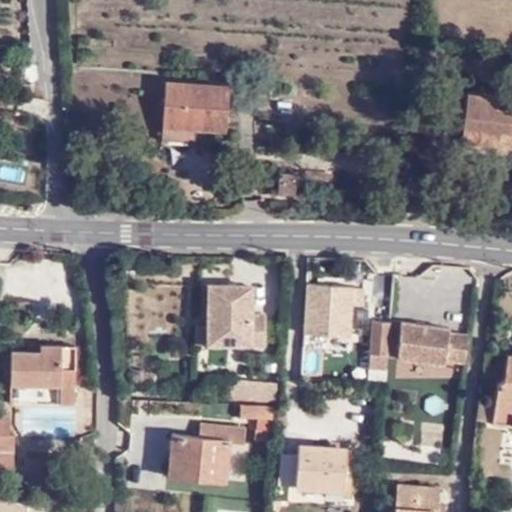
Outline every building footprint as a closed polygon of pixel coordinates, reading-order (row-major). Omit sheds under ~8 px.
[(33,92),(33,81),(24,79),(22,91),(33,92)] [(165,85),(164,123),(197,123),(197,132),(228,132),(231,88),(165,85)] [(511,149),(511,104),(498,103),(498,91),(469,88),(467,103),(463,133),(499,137),(499,148),(511,149)] [(197,123),(164,123),(164,139),(197,139),(197,132),(197,123)] [(302,175),(279,173),(278,195),(301,197),(302,175)] [(231,284),(210,283),(209,341),(265,341),(266,313),(253,313),(253,298),(257,298),(256,281),(231,280),(231,284)] [(365,285),(307,281),(304,328),(349,331),(351,300),(363,302),(365,285)] [(448,327),(449,322),(399,315),(396,356),(444,362),(444,358),(464,360),(468,329),(448,327)] [(390,351),(391,317),(373,317),(372,351),(387,351),(390,351)] [(57,381),(72,381),(74,344),(40,343),(39,350),(10,350),(9,380),(57,381)] [(386,365),(387,351),(372,351),(369,350),(368,364),(386,365)] [(511,350),(504,350),(502,376),(494,381),(493,387),(492,404),(511,404),(511,350)] [(268,381),(225,377),(223,388),(267,393),(268,381)] [(72,401),(72,381),(57,381),(57,401),(72,401)] [(492,404),(493,387),(482,397),(480,398),(478,398),(476,414),(491,416),(492,404)] [(511,420),(511,404),(492,404),(491,416),(491,419),(511,420)] [(265,407),(241,405),(240,417),(263,419),(265,407)] [(0,469),(15,469),(15,432),(9,432),(9,412),(0,411),(0,469)] [(170,473),(228,478),(230,437),(240,436),(240,419),(204,416),(203,433),(172,432),(170,473)] [(299,447),(297,478),(297,480),(343,482),(344,441),(299,439),(299,447)] [(280,477),(297,478),(299,447),(282,446),(280,477)] [(392,481),(387,511),(442,511),(443,501),(436,500),(437,484),(392,481)] [(0,495),(0,511),(24,511),(25,501),(0,495)]
